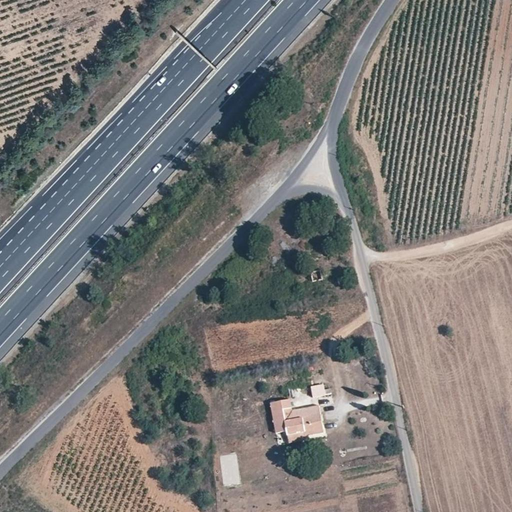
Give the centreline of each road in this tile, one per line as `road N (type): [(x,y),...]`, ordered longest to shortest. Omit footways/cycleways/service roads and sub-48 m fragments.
road 1 (motorway): [(0,327),(300,0)]
road 2 (unclassified): [(0,474),(306,161)]
road 3 (unclassified): [(306,161),(338,197),(357,242),(418,511)]
road 4 (track): [(0,175),(163,0)]
road 5 (motorway): [(251,0),(109,154)]
road 6 (unclassified): [(306,161),(391,0)]
road 7 (motorway): [(109,154),(0,273)]
road 8 (unknown): [(362,266),(511,227)]
road 9 (motorway): [(109,154),(0,253)]
